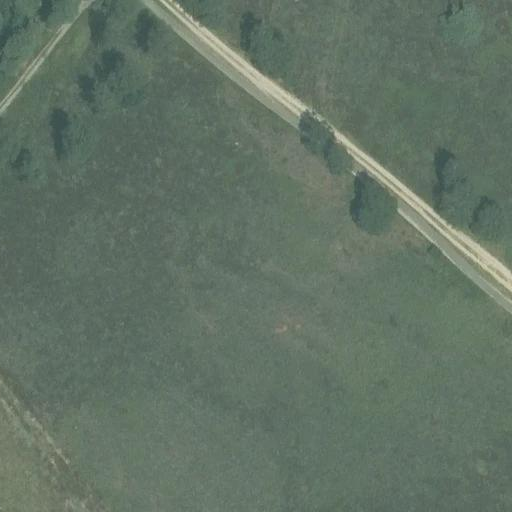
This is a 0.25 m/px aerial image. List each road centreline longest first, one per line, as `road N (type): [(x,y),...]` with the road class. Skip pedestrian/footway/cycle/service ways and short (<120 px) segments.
road 1 (track): [(511,279),(172,0)]
road 2 (track): [(0,104),(89,0)]
